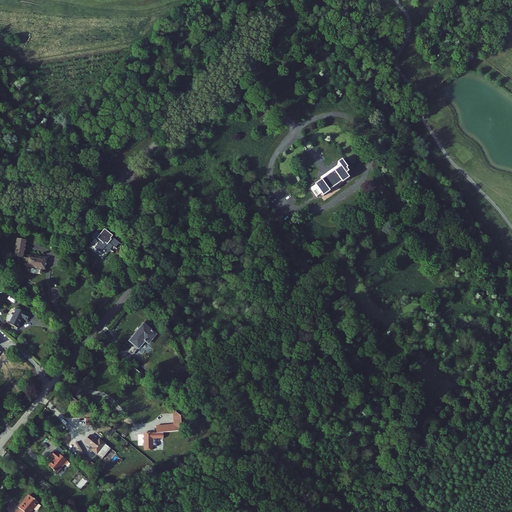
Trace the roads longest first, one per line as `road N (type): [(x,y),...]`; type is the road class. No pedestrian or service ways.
road 1 (track): [(292,511),(200,366),(156,261),(108,188)]
road 2 (residential): [(156,261),(0,445)]
